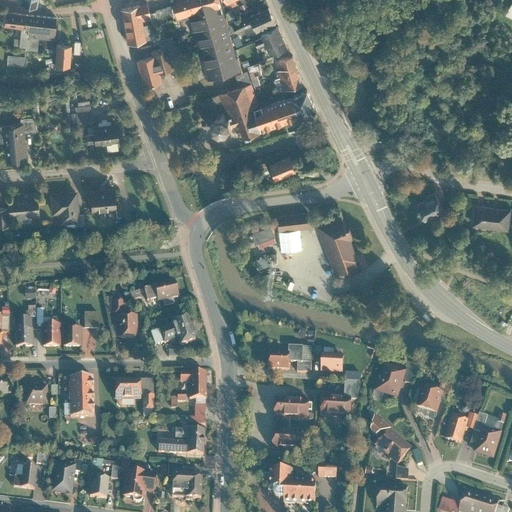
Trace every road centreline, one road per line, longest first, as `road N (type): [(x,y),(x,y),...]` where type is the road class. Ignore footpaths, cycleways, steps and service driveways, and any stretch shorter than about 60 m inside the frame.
road 1 (residential): [(227,366),(0,366)]
road 2 (secondary): [(365,177),(279,0)]
road 3 (tertiary): [(199,231),(221,208),(323,194),(365,177)]
road 4 (residential): [(109,3),(163,166)]
road 5 (secondary): [(461,316),(415,274),(365,177)]
road 6 (residential): [(0,179),(163,166)]
road 7 (residential): [(365,177),(405,166),(460,186),(511,191)]
road 8 (tertiary): [(227,366),(226,511)]
road 9 (tertiary): [(199,231),(195,252),(227,366)]
road 10 (residential): [(423,511),(428,475),(451,470),(511,489)]
